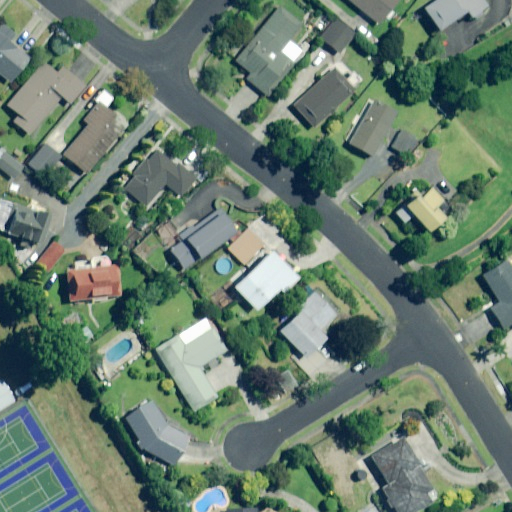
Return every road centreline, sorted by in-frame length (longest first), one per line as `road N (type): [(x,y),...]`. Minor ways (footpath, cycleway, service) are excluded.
road 1 (residential): [(432,335),(406,290),(152,77)]
road 2 (residential): [(247,449),(432,335)]
road 3 (residential): [(511,463),(432,335)]
road 4 (residential): [(152,77),(59,0)]
